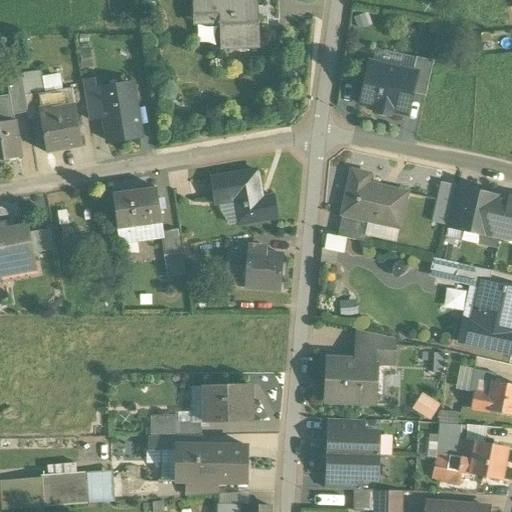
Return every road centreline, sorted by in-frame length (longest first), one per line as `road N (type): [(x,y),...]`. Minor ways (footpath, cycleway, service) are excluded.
road 1 (residential): [(316,137),(286,511)]
road 2 (residential): [(0,192),(316,137)]
road 3 (residential): [(316,137),(511,174)]
road 4 (residential): [(335,0),(316,137)]
